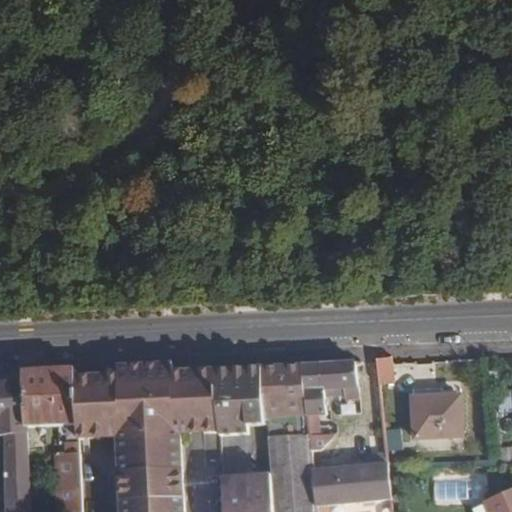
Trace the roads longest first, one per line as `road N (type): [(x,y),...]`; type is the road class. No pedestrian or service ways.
road 1 (secondary): [(0,338),(511,316)]
road 2 (unknown): [(207,511),(204,329)]
road 3 (unknown): [(96,334),(107,511)]
